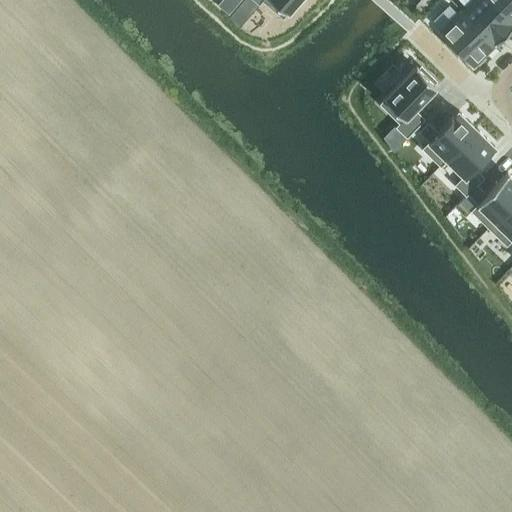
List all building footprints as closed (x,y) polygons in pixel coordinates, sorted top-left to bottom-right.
[(254,0),(259,4),(262,0),(283,18),(288,12),(298,0),(254,0)] [(511,21),(491,0),(469,0),(460,9),(495,45),(511,28),(511,21)] [(511,0),(491,0),(511,21),(511,0)] [(460,9),(439,30),(474,66),(495,45),(460,9)] [(416,66),(379,103),(399,122),(395,126),(406,137),(424,118),(414,108),(436,86),(433,83),(435,81),(421,66),(419,68),(416,66)] [(428,122),(419,131),(429,140),(422,148),(440,166),(447,160),(446,159),(476,128),(459,110),(457,112),(438,131),(428,122)] [(476,128),(446,159),(447,160),(463,176),(455,184),(466,194),(467,193),(476,184),(484,176),(474,167),(494,145),(476,128)] [(476,184),(467,193),(477,203),(470,210),(488,228),(511,203),(511,177),(507,172),(486,194),(476,184)] [(511,203),(488,228),(506,245),(511,239),(511,203)]
